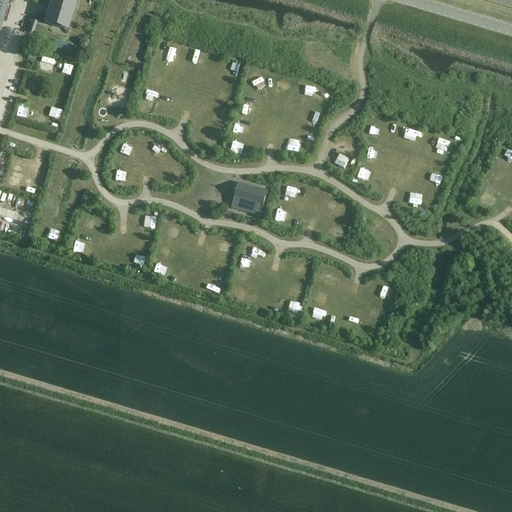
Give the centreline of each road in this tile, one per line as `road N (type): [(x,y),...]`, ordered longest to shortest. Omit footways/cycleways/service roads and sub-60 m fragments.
road 1 (track): [(0,131),(87,158),(123,123),(142,124),(206,166),(316,174),(391,218),(399,247),(361,268),(326,249),(177,206),(119,202),(86,165)]
road 2 (track): [(316,174),(333,123),(367,90),(363,47),(378,0)]
